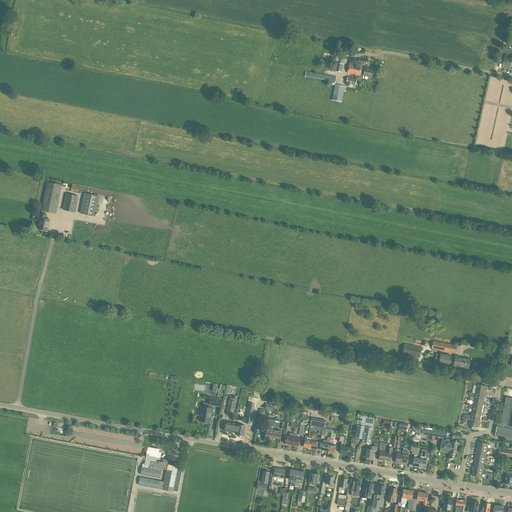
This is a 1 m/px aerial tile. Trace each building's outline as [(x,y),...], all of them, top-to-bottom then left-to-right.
[(511,58),(504,57),(502,67),(511,69),(511,58)] [(349,64),(347,73),(355,75),(355,76),(360,77),(361,73),(363,73),(362,75),(372,77),(373,69),(364,67),(364,68),(361,68),(362,66),(360,66),(361,64),(365,65),(365,61),(356,59),(354,65),(349,64)] [(336,63),(334,71),(341,72),(343,64),(336,63)] [(306,71),(305,77),(319,79),(332,81),(332,76),(306,71)] [(347,77),(346,83),(355,85),(356,78),(347,77)] [(332,100),(331,104),(340,106),(341,102),(344,87),(335,85),(331,100),(332,100)] [(48,179),(41,210),(56,213),(62,185),(61,185),(62,182),(48,179)] [(84,192),(80,213),(95,216),(99,195),(84,192)] [(66,194),(63,209),(75,212),(78,196),(66,194)] [(40,219),(38,229),(47,231),(50,219),(46,218),(47,214),(41,213),(39,219),(40,219)] [(433,341),(432,349),(455,353),(456,346),(433,341)] [(403,349),(402,354),(419,358),(422,347),(405,344),(403,349)] [(441,353),(439,363),(468,369),(470,359),(441,353)] [(474,381),(474,385),(476,386),(476,389),(486,391),(487,386),(477,384),(477,382),(474,381)] [(472,394),(471,396),(474,397),(474,401),(483,402),(485,397),(472,394)] [(497,426),(495,434),(503,436),(511,437),(511,445),(511,448),(511,398),(506,397),(504,407),(501,421),(501,422),(498,421),(497,426)] [(199,411),(198,415),(201,416),(200,421),(210,423),(214,406),(220,407),(222,400),(211,398),(210,405),(211,405),(211,408),(203,406),(202,411),(199,411)] [(227,411),(226,414),(233,416),(235,404),(230,403),(228,412),(227,411)] [(251,419),(254,404),(249,403),(248,408),(246,418),(251,419)] [(470,406),(469,408),(472,408),(471,412),(481,414),(482,408),(470,406)] [(301,418),(302,423),(311,420),(316,419),(314,414),(309,415),(309,412),(303,411),(301,418)] [(467,417),(467,420),(470,420),(469,425),(479,427),(480,419),(467,417)] [(266,428),(264,440),(272,441),(274,429),(276,420),(268,419),(267,422),(268,422),(267,428),(266,428)] [(311,420),(310,425),(324,427),(325,420),(315,419),(316,419),(311,420)] [(353,419),(352,425),(356,426),(354,437),(362,438),(365,426),(358,425),(359,420),(353,419)] [(225,421),(223,430),(237,433),(237,434),(237,435),(245,436),(247,426),(238,424),(225,421)] [(398,428),(398,429),(406,431),(408,424),(399,422),(398,428)] [(362,438),(362,441),(370,443),(372,428),(365,426),(362,438)] [(304,440),(303,447),(310,448),(311,441),(312,436),(313,431),(313,428),(310,427),(308,440),(304,440)] [(417,427),(414,440),(419,441),(420,436),(419,435),(420,433),(434,435),(435,429),(420,427),(417,427)] [(274,429),(272,441),(279,443),(282,431),(274,429)] [(435,429),(434,435),(446,437),(447,433),(435,430),(435,429)] [(286,435),(284,443),(291,445),(293,433),(290,433),(289,436),(286,435)] [(293,433),(291,445),(298,446),(299,438),(296,437),(297,434),(293,433)] [(330,441),(330,438),(328,437),(326,443),(323,443),(322,450),(328,451),(329,444),(330,441)] [(347,447),(346,454),(352,455),(353,448),(354,444),(357,444),(358,439),(352,438),(351,442),(348,442),(347,447)] [(442,440),(440,451),(448,453),(449,448),(450,448),(452,441),(449,441),(450,439),(446,439),(446,440),(442,440)] [(377,449),(379,441),(378,441),(372,440),(371,442),(374,443),(374,447),(373,449),(367,448),(365,457),(372,458),(372,454),(376,455),(377,450),(377,449)] [(449,448),(448,453),(450,453),(449,458),(454,459),(455,454),(457,443),(457,442),(457,441),(454,440),(454,442),(452,441),(450,448),(449,448)] [(478,441),(477,447),(490,450),(490,448),(487,447),(488,443),(478,441)] [(386,451),(384,461),(390,462),(392,452),(392,448),(386,447),(386,451)] [(413,447),(412,454),(415,454),(414,457),(412,465),(418,467),(420,459),(416,458),(418,450),(418,448),(413,447)] [(420,459),(418,467),(425,468),(426,461),(428,461),(429,457),(430,452),(430,450),(426,449),(424,456),(424,459),(420,459)] [(403,454),(401,463),(407,464),(409,452),(407,451),(406,454),(403,454)] [(476,453),(475,458),(488,461),(488,459),(485,458),(486,455),(476,453)] [(142,467),(140,474),(160,478),(163,463),(154,461),(152,469),(142,467)] [(173,491),(177,469),(178,466),(168,464),(168,465),(167,470),(164,482),(163,489),(173,491)] [(474,464),(473,470),(486,472),(486,470),(483,470),(484,466),(474,464)] [(275,468),(273,476),(277,477),(277,480),(282,481),(283,478),(285,470),(275,468)] [(290,470),(288,478),(291,479),(290,485),(294,486),(297,471),(296,471),(297,470),(294,469),(293,470),(290,470)] [(258,484),(257,489),(264,490),(268,491),(269,485),(267,484),(269,472),(267,472),(267,470),(264,470),(264,471),(263,471),(261,480),(258,480),(258,484)] [(294,486),(298,486),(300,480),(302,481),(304,472),(297,471),(294,486)] [(309,481),(308,483),(313,484),(314,482),(317,483),(319,474),(310,473),(309,481)] [(327,476),(326,482),(325,483),(329,484),(328,487),(333,488),(334,484),(332,484),(334,477),(327,476)] [(140,477),(138,485),(158,489),(158,488),(161,489),(162,482),(140,477)] [(340,478),(338,493),(341,493),(341,490),(344,491),(345,488),(346,488),(347,479),(340,478)] [(352,490),(351,493),(355,494),(356,491),(359,491),(361,482),(353,480),(351,490),(352,490)] [(320,496),(318,505),(322,506),(324,496),(323,496),(325,486),(328,487),(329,484),(325,483),(326,482),(323,481),(322,486),(322,485),(321,493),(321,496),(320,496)] [(365,491),(364,496),(367,496),(368,492),(371,492),(373,484),(372,484),(368,483),(368,484),(366,483),(365,491)] [(378,485),(377,494),(383,495),(385,487),(378,485)] [(387,495),(386,501),(393,502),(394,496),(396,497),(396,493),(395,493),(396,489),(396,488),(393,487),(393,488),(390,488),(390,491),(389,491),(388,495),(387,495)] [(406,501),(408,501),(407,509),(412,510),(413,505),(414,499),(412,499),(413,491),(408,490),(407,498),(406,501)] [(413,505),(412,510),(415,511),(417,505),(418,505),(419,500),(421,501),(423,493),(418,492),(416,499),(414,499),(413,505)] [(338,494),(337,505),(344,506),(345,499),(342,498),(342,495),(338,494)] [(452,497),(445,496),(443,510),(446,511),(445,511),(451,511),(453,505),(450,505),(452,497)] [(476,511),(478,502),(471,501),(470,506),(468,506),(468,511),(469,511),(468,511),(476,511)] [(480,511),(479,511),(488,511),(490,504),(483,503),(482,511),(480,511)]
